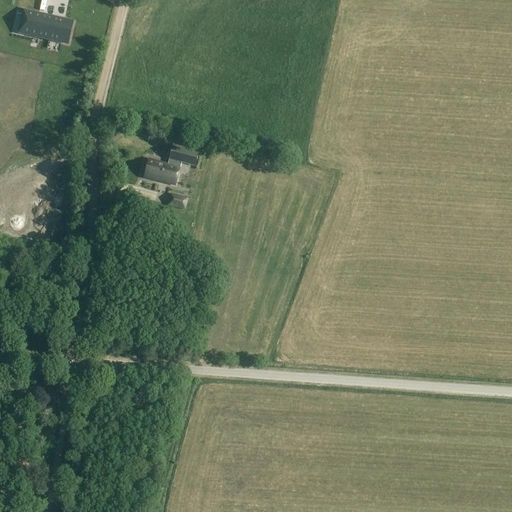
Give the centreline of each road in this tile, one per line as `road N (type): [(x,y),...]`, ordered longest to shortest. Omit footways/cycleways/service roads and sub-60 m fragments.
road 1 (unclassified): [(511,392),(0,356)]
road 2 (track): [(74,361),(91,252),(97,98),(124,0)]
road 3 (track): [(74,361),(47,511)]
road 4 (track): [(192,370),(157,511)]
